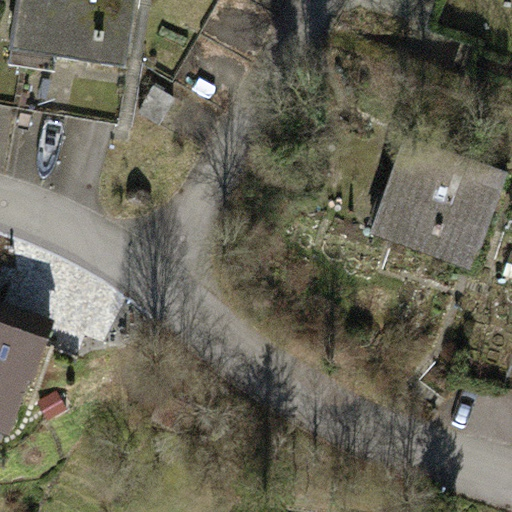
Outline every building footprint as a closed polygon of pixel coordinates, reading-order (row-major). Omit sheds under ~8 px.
[(139,0),(23,0),(19,32),(62,39),(59,57),(129,67),(139,0)] [(176,97),(157,87),(143,114),(162,124),(176,97)] [(511,174),(410,138),(389,197),(420,208),(407,244),(477,269),(511,174)] [(94,302),(71,292),(49,345),(73,354),(94,302)] [(0,422),(10,426),(28,374),(33,376),(52,323),(6,306),(0,321),(0,422)] [(199,411),(166,397),(158,417),(190,431),(199,411)]
